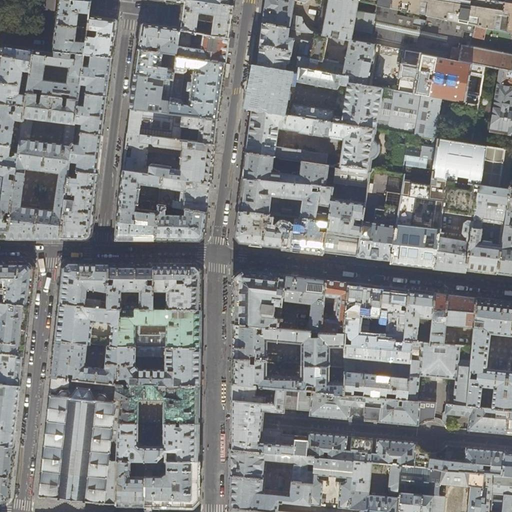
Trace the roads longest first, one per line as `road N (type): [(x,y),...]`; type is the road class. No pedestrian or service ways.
road 1 (residential): [(511,442),(215,415)]
road 2 (residential): [(217,254),(511,289)]
road 3 (residential): [(49,251),(20,511)]
road 4 (tertiary): [(248,0),(217,254)]
road 5 (residential): [(100,251),(131,8)]
road 6 (tertiary): [(217,254),(215,415)]
